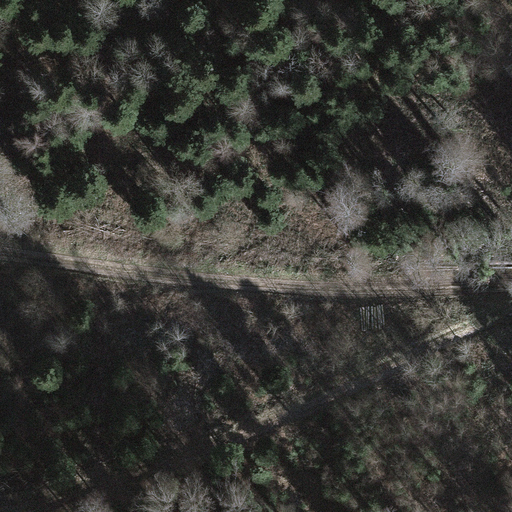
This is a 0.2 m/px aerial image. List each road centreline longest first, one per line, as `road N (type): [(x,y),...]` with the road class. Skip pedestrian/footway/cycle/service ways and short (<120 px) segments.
road 1 (track): [(0,508),(245,428),(511,303)]
road 2 (track): [(511,279),(332,292),(0,255)]
